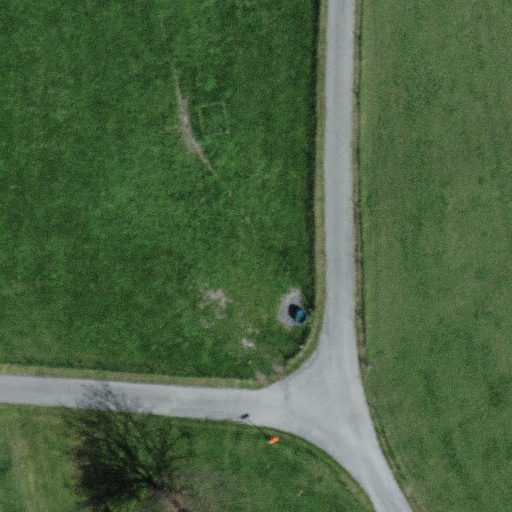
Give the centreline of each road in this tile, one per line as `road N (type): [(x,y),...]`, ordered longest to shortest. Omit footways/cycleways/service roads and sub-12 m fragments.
road 1 (unclassified): [(342,404),(341,0)]
road 2 (unclassified): [(0,390),(342,404)]
